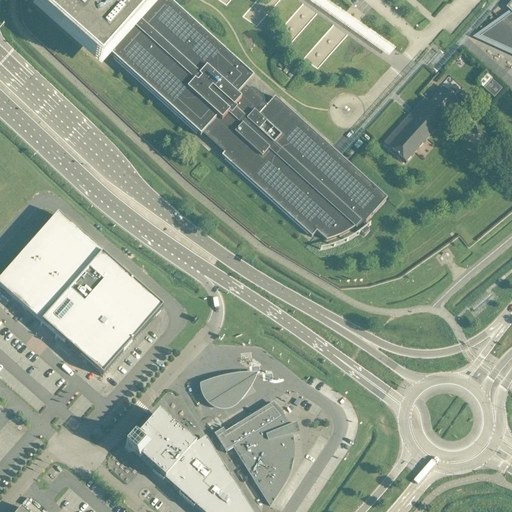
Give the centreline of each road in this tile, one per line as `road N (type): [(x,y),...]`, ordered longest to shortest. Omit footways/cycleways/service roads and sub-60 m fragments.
road 1 (secondary): [(348,332),(193,234),(0,55)]
road 2 (secondary): [(0,98),(98,193),(198,265)]
road 3 (unclassified): [(198,265),(217,318),(90,464)]
road 4 (secondary): [(198,265),(379,388)]
road 5 (secondary): [(505,322),(464,347),(436,353),(392,349),(348,332)]
road 6 (unclassified): [(0,509),(59,442),(90,464)]
